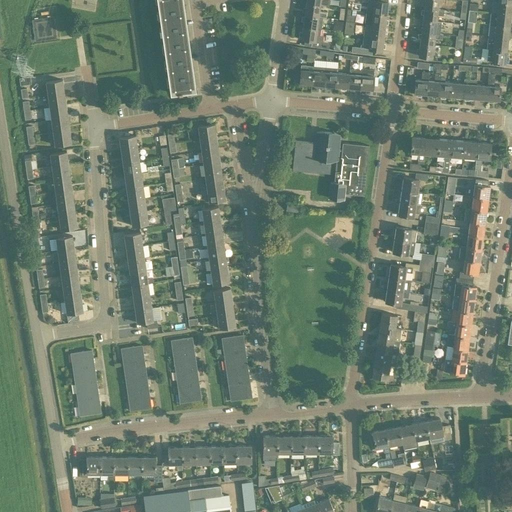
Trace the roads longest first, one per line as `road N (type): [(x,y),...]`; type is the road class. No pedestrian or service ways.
road 1 (residential): [(348,407),(391,112)]
road 2 (residential): [(36,337),(103,318),(92,127)]
road 3 (residential): [(479,396),(511,166)]
road 4 (residential): [(0,119),(36,337)]
road 5 (residential): [(54,442),(270,414)]
road 6 (residential): [(270,414),(253,227)]
road 7 (residential): [(92,127),(234,106)]
road 8 (residential): [(348,407),(479,396)]
road 9 (residential): [(253,227),(270,100)]
road 10 (residential): [(253,227),(234,106)]
road 11 (residential): [(270,100),(391,112)]
road 12 (residential): [(391,112),(511,121)]
